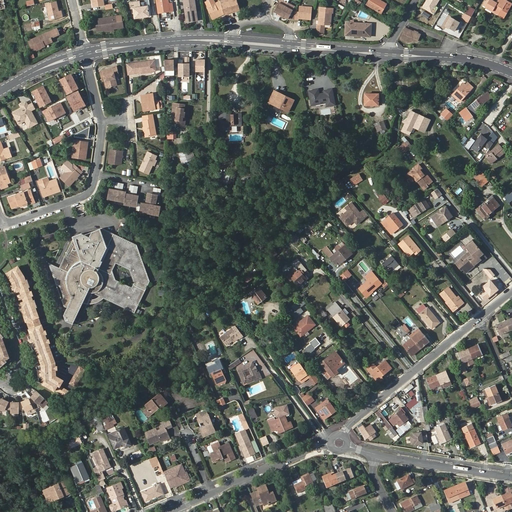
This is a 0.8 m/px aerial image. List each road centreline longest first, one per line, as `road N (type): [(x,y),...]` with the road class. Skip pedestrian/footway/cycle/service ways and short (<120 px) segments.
road 1 (residential): [(343,435),(479,317)]
road 2 (residential): [(177,508),(330,444)]
road 3 (residential): [(101,121),(90,193),(5,224)]
road 4 (tertiary): [(233,42),(168,41),(85,54)]
road 5 (residential): [(377,454),(511,477)]
road 6 (tertiary): [(511,71),(390,54)]
